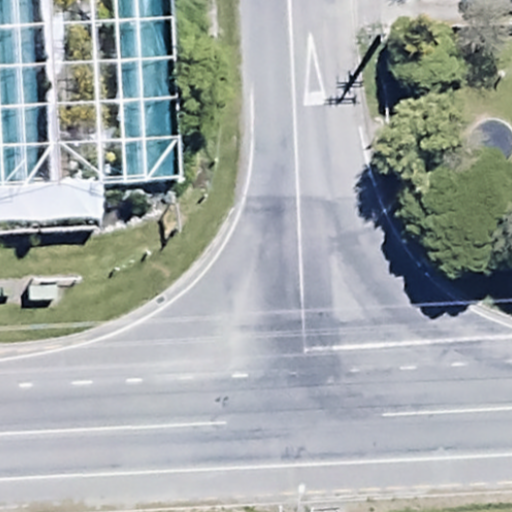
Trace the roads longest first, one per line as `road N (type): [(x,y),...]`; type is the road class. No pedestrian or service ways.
road 1 (tertiary): [(305,417),(284,0)]
road 2 (tertiary): [(0,433),(305,417)]
road 3 (tertiary): [(305,417),(511,407)]
